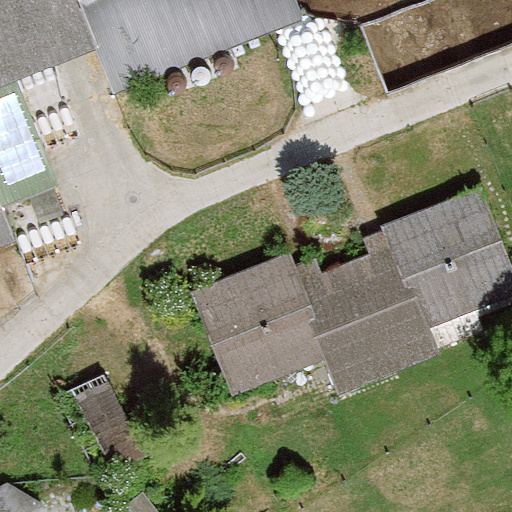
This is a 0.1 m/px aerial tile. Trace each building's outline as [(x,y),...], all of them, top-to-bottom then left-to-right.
[(0,0),(0,236),(9,233),(0,209),(0,77),(98,39),(116,84),(274,23),(298,13),(292,0),(0,0)] [(511,0),(383,0),(362,7),(381,64),(511,19),(511,0)] [(511,278),(474,186),(383,224),(391,243),(424,323),(511,286),(511,278)] [(391,243),(297,282),(326,351),(340,385),(433,346),(424,323),(391,243)] [(284,251),(192,290),(234,390),(326,351),(297,282),(284,251)]
